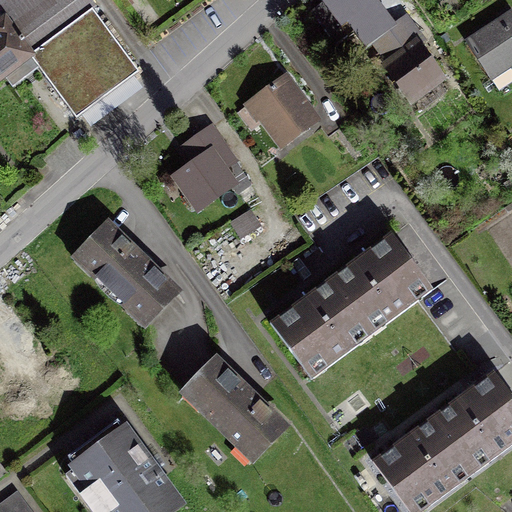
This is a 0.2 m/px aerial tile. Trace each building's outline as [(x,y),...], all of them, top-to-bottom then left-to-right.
[(0,79),(30,57),(76,119),(139,73),(84,0),(13,0),(0,10),(0,79)] [(387,63),(383,66),(411,105),(445,80),(418,44),(423,41),(407,18),(393,27),(373,0),(331,0),(325,5),(341,27),(347,22),(366,47),(372,43),(387,63)] [(511,70),(511,17),(510,15),(466,40),(491,82),(511,70)] [(294,82),(252,110),(282,156),(324,128),(294,82)] [(173,178),(201,219),(242,191),(230,173),(243,164),(219,129),(180,156),(189,168),(173,178)] [(185,300),(114,229),(76,267),(147,338),(185,300)] [(396,243),(335,286),(376,344),(437,301),(396,243)] [(317,385),(376,344),(335,286),(276,327),(317,385)] [(293,431),(222,360),(184,398),(255,469),(293,431)] [(436,424),(477,484),(511,460),(511,400),(499,381),(436,424)] [(436,511),(477,484),(436,424),(376,464),(408,511),(436,511)] [(131,429),(75,470),(105,511),(188,511),(191,510),(131,429)] [(30,511),(22,500),(5,511),(30,511)]
